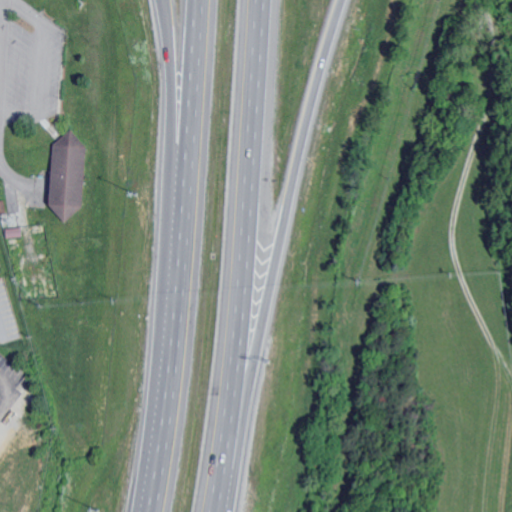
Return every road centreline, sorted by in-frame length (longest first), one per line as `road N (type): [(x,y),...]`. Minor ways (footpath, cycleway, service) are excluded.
road 1 (motorway): [(213,507),(342,0)]
road 2 (motorway): [(196,0),(177,309),(150,511)]
road 3 (motorway): [(213,507),(237,321),(257,0)]
road 4 (motorway): [(164,0),(164,427)]
